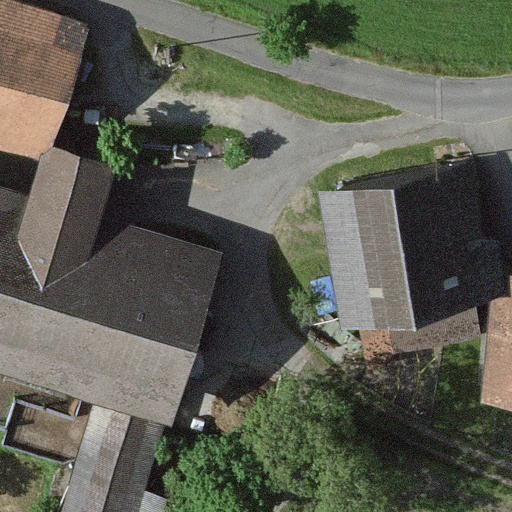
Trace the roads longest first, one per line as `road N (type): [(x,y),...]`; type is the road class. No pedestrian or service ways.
road 1 (unclassified): [(511,94),(444,99),(381,85),(115,0)]
road 2 (track): [(511,476),(354,402),(292,354)]
